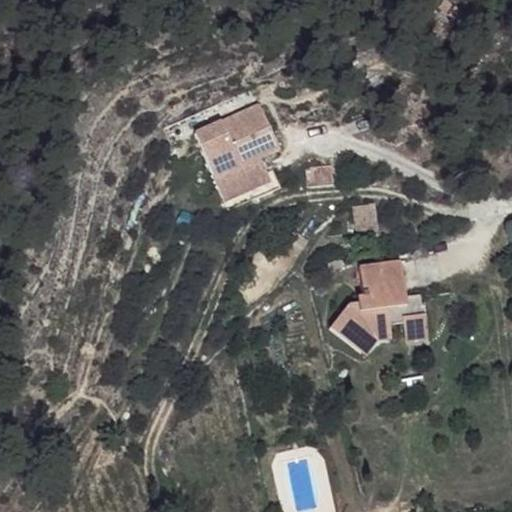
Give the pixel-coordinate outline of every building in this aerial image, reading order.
[(258,107),(193,137),(224,205),(269,185),(259,162),(277,153),(258,107)] [(304,188),(330,185),(328,167),(302,170),(304,188)] [(352,209),(356,235),(377,231),(372,205),(352,209)] [(406,259),(364,267),(371,296),(365,296),(365,304),(356,304),(343,334),(377,352),(384,335),(403,330),(402,323),(413,321),(416,327),(436,323),(433,303),(431,304),(428,291),(412,295),(406,259)] [(436,323),(416,327),(418,340),(439,335),(436,323)] [(384,335),(377,352),(382,354),(390,340),(404,336),(403,330),(384,335)]
